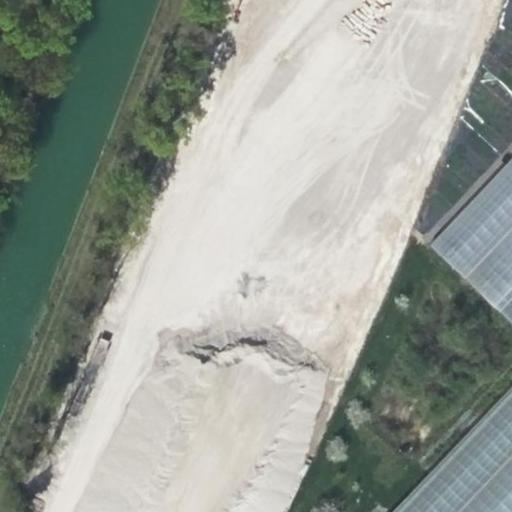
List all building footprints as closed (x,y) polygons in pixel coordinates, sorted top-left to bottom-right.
[(511,229),(511,161),(429,249),(463,281),(511,229)] [(511,295),(511,229),(463,281),(496,312),(511,295)] [(511,295),(496,312),(511,327),(511,295)] [(463,511),(511,461),(511,388),(394,511),(463,511)] [(511,511),(511,461),(463,511),(511,511)]
